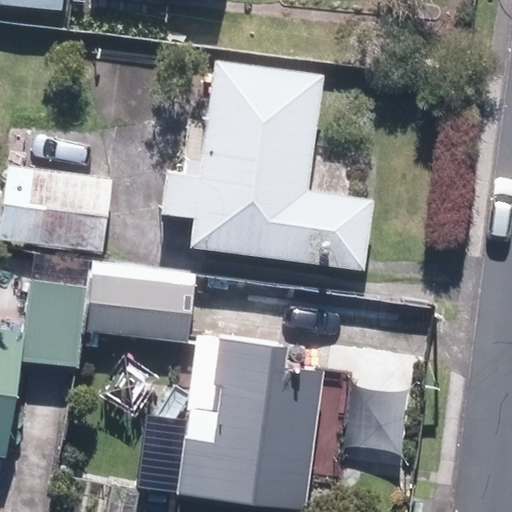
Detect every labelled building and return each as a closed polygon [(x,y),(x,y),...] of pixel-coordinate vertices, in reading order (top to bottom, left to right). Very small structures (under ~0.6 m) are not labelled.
[(0,0),(0,13),(55,16),(56,0),(0,0)] [(193,216),(190,248),(368,266),(375,197),(311,190),(315,154),(323,73),(219,62),(207,173),(171,169),(166,213),(193,216)] [(106,178),(10,166),(1,242),(97,254),(106,178)] [(190,279),(94,269),(88,327),(184,337),(190,279)] [(0,456),(7,457),(20,357),(76,364),(86,289),(32,282),(25,332),(0,328),(0,456)] [(168,497),(207,499),(206,508),(278,510),(278,501),(296,501),(299,379),(264,379),(264,355),(202,354),(201,403),(170,403),(168,497)]
